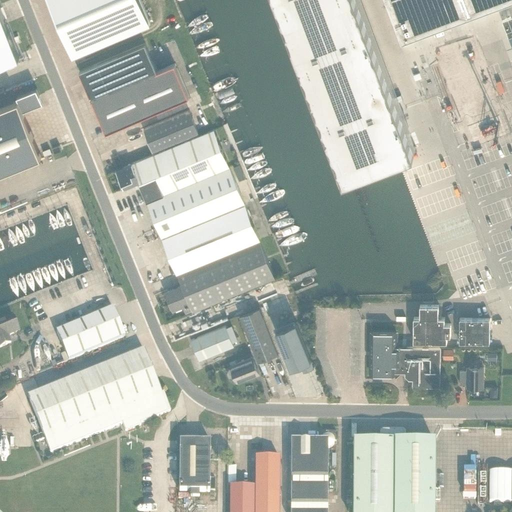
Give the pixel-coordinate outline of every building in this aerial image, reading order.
[(151,22),(141,0),(49,0),(73,56),(151,22)] [(282,0),(377,253),(446,228),(379,48),(446,23),(452,40),(498,23),(492,6),(508,0),(282,0)] [(0,6),(0,64),(20,57),(0,6)] [(508,128),(473,35),(438,48),(473,141),(508,128)] [(145,43),(80,71),(92,99),(157,71),(145,43)] [(0,107),(0,173),(42,157),(23,110),(42,102),(37,88),(17,96),(19,100),(0,107)] [(143,129),(152,151),(197,133),(188,110),(143,129)] [(213,130),(141,159),(132,163),(132,164),(119,169),(117,170),(124,187),(140,181),(147,200),(228,167),(213,130)] [(52,148),(54,154),(62,151),(60,145),(52,148)] [(132,163),(141,159),(138,152),(123,158),(122,155),(114,158),(119,169),(132,164),(132,163)] [(147,200),(163,237),(244,204),(228,167),(147,200)] [(244,204),(163,237),(178,274),(259,241),(244,204)] [(178,274),(182,285),(168,291),(174,309),(182,306),(185,312),(191,310),(192,312),(274,278),(259,241),(178,274)] [(69,360),(125,337),(113,308),(56,332),(69,360)] [(244,325),(258,362),(278,355),(263,317),(259,308),(240,316),(244,325)] [(0,347),(11,343),(8,336),(19,331),(13,316),(0,321),(0,347)] [(458,318),(458,342),(490,342),(491,319),(458,318)] [(296,322),(276,330),(291,368),(301,364),(304,371),(314,367),(296,322)] [(191,340),(199,360),(234,346),(225,326),(191,340)] [(409,372),(413,375),(413,386),(439,386),(441,347),(396,346),(396,331),(370,331),(372,374),(395,374),(395,372),(409,372)] [(452,359),(453,349),(443,349),(443,359),(452,359)] [(28,397),(39,425),(155,378),(144,350),(28,397)] [(231,366),(237,382),(251,376),(252,377),(259,374),(252,358),(231,366)] [(483,387),(483,368),(468,368),(468,371),(460,370),(460,384),(468,385),(468,387),(483,387)] [(50,453),(122,424),(125,431),(141,425),(140,423),(170,411),(164,394),(162,395),(155,378),(39,425),(50,453)] [(337,443),(337,432),(326,432),(326,433),(324,434),(323,434),(322,435),(321,436),(321,437),(320,439),(320,440),(320,441),(291,441),(290,511),(327,511),(328,449),(329,449),(330,449),(332,448),(333,447),(334,446),(334,445),(335,444),(335,443),(337,443)] [(354,441),(353,511),(434,511),(435,442),(407,441),(405,439),(405,434),(402,432),(383,432),(381,434),(380,441),(354,441)] [(179,492),(190,492),(190,498),(199,498),(199,492),(210,492),(210,490),(215,490),(215,478),(210,478),(210,442),(180,441),(179,492)] [(278,511),(280,458),(256,458),(255,487),(230,487),(229,511),(278,511)] [(489,472),(489,502),(511,503),(511,472),(489,472)]
